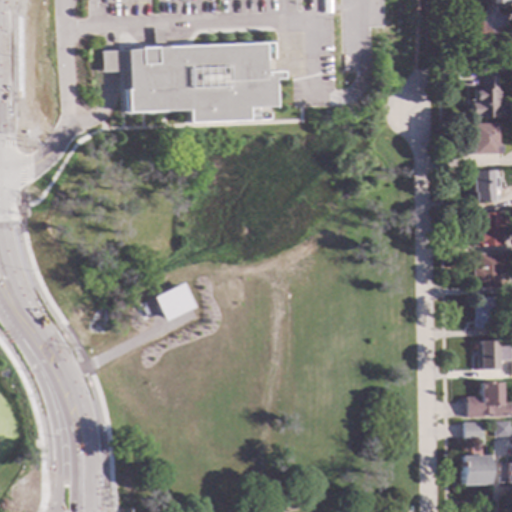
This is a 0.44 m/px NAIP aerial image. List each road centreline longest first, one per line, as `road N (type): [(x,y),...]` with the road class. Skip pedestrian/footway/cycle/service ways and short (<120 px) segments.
road 1 (residential): [(423,511),(412,102)]
road 2 (tertiary): [(83,511),(74,402),(12,287),(0,247)]
road 3 (tertiary): [(13,337),(53,402),(67,511)]
road 4 (tertiary): [(13,337),(45,422),(49,485)]
